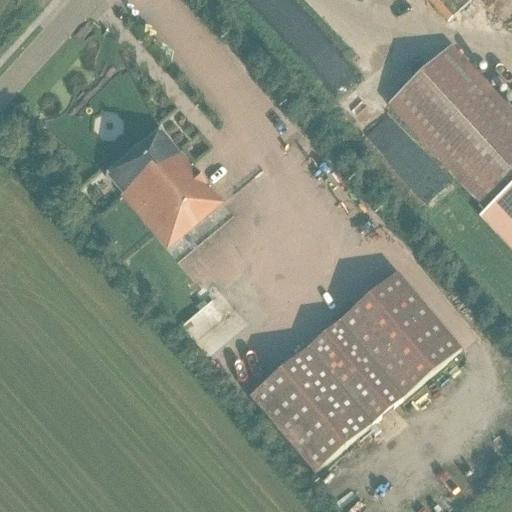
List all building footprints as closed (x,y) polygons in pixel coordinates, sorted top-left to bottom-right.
[(424,0),(448,26),(475,0),(424,0)] [(192,14),(186,19),(198,35),(204,31),(192,14)] [(511,250),(511,115),(451,50),(388,108),(486,214),(482,218),(511,250)] [(193,171),(192,173),(159,134),(106,178),(121,197),(120,199),(166,253),(223,207),(193,171)] [(220,230),(215,238),(229,247),(234,240),(220,230)] [(249,402),(314,479),(461,355),(396,278),(249,402)] [(214,360),(247,399),(267,383),(234,343),(214,360)]
